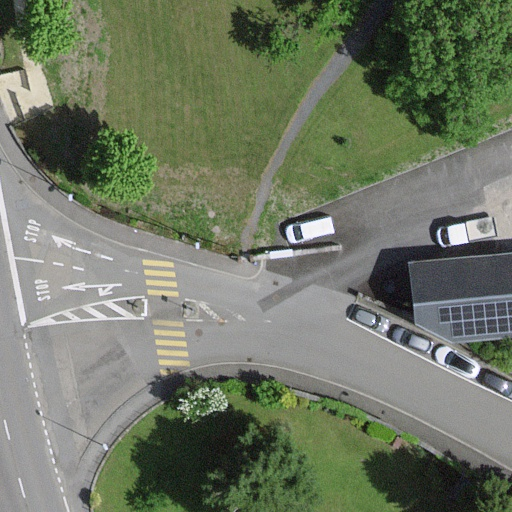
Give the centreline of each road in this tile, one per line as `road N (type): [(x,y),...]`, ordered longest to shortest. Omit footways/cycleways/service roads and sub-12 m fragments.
road 1 (residential): [(3,417),(135,351),(198,336),(300,331)]
road 2 (residential): [(300,331),(205,289),(150,275),(0,258)]
road 3 (residential): [(511,435),(300,331)]
